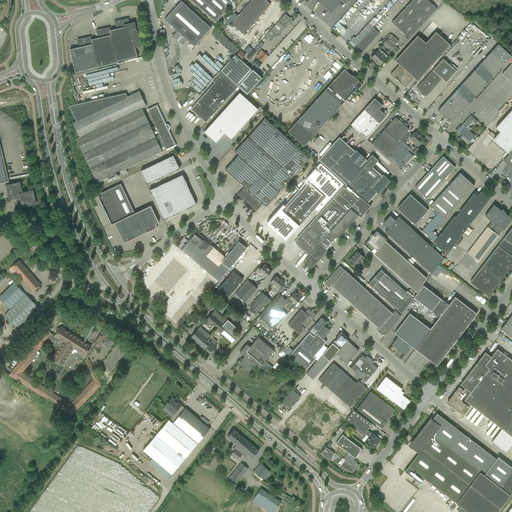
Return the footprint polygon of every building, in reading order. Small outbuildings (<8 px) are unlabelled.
[(222,15),(205,0),(190,0),(216,23),(222,15)] [(205,0),(222,15),(229,8),(232,5),(226,0),(205,0)] [(243,34),(267,8),(270,4),(265,0),(260,0),(246,16),(241,12),(231,23),(243,34)] [(251,0),(241,12),(246,16),(260,0),(251,0)] [(349,2),(346,0),(317,0),(326,8),(331,12),(342,0),(346,4),(349,2)] [(418,12),(428,1),(427,0),(412,0),(409,4),(418,12)] [(165,20),(177,31),(172,36),(176,40),(177,39),(179,40),(179,41),(183,44),(187,40),(194,46),(206,34),(211,28),(181,1),(165,20)] [(426,20),(437,9),(428,1),(418,12),(426,20)] [(426,20),(418,12),(409,4),(403,10),(412,18),(420,27),(426,20)] [(400,30),(412,18),(403,10),(392,22),(400,30)] [(348,11),(335,25),(340,29),(353,15),(348,11)] [(290,18),(285,14),(282,17),(270,31),(274,35),(281,33),(290,23),(291,25),(294,22),(292,20),(293,19),(291,17),(290,18)] [(117,61),(132,58),(137,56),(135,48),(129,23),(128,18),(115,21),(116,29),(110,30),(117,61)] [(225,18),(220,25),(225,30),(231,23),(225,18)] [(409,39),(420,27),(412,18),(400,30),(409,39)] [(140,43),(135,22),(129,23),(135,48),(141,47),(140,47),(142,46),(142,43),(140,43)] [(98,67),(113,63),(118,62),(117,61),(110,30),(109,27),(96,30),(98,38),(92,40),(91,40),(98,67)] [(371,42),(372,42),(371,42),(379,34),(373,28),(373,27),(365,36),(371,42)] [(234,55),(239,49),(216,29),(211,34),(234,55)] [(418,81),(450,45),(436,32),(426,43),(429,46),(398,80),(405,87),(413,77),(418,81)] [(307,35),(304,39),(309,44),(312,40),(307,35)] [(75,72),(80,71),(98,67),(91,40),(92,40),(91,36),(77,39),(79,47),(70,49),(75,72)] [(371,42),(365,36),(357,45),(363,51),(371,42),(371,43),(371,42)] [(398,41),(393,36),(389,40),(387,39),(382,44),(394,55),(399,49),(395,45),(398,41)] [(398,80),(429,46),(426,43),(418,36),(395,61),(399,64),(391,74),(398,80)] [(505,63),(511,56),(498,44),(492,51),(505,63)] [(380,66),(387,58),(387,56),(380,50),(378,49),(378,50),(371,58),(380,66)] [(241,50),(236,55),(241,60),(246,55),(241,50)] [(253,50),(246,57),(249,60),(256,53),(253,50)] [(499,70),(505,63),(492,51),(486,57),(499,70)] [(264,52),(258,58),(263,62),(268,56),(264,52)] [(215,83),(191,109),(206,123),(235,89),(238,87),(247,95),(262,78),(241,60),(236,55),(235,54),(220,71),(212,80),(215,83)] [(493,76),(499,70),(486,57),(480,64),(493,76)] [(446,82),(456,71),(443,59),(417,88),(426,96),(442,79),(446,82)] [(338,61),(332,67),(337,71),(343,65),(338,61)] [(511,83),(511,63),(502,74),(511,83)] [(487,83),(493,76),(480,64),(474,71),(487,83)] [(352,76),(344,69),(325,90),(342,105),(356,89),(357,90),(362,84),(353,75),(352,76)] [(328,71),(323,77),(327,80),(332,74),(328,71)] [(481,90),(487,83),(474,71),(468,77),(481,90)] [(475,96),(481,90),(468,77),(462,84),(475,96)] [(469,103),(475,96),(462,84),(456,91),(469,103)] [(329,121),(330,119),(338,111),(337,110),(342,105),(325,90),(307,111),(323,125),(328,120),(329,121)] [(146,106),(139,91),(127,97),(126,93),(73,105),(69,106),(76,121),(75,122),(73,123),(76,130),(80,137),(76,139),(79,145),(97,183),(102,180),(162,152),(161,149),(164,147),(161,140),(162,139),(166,150),(176,145),(168,130),(169,127),(168,125),(165,124),(157,105),(147,110),(155,126),(151,128),(142,108),(146,106)] [(463,109),(469,103),(456,91),(450,97),(457,103),(463,109)] [(284,103),(284,99),(277,100),(277,92),(275,92),(275,104),(284,103)] [(239,93),(204,132),(216,143),(224,133),(231,139),(258,109),(239,93)] [(450,97),(438,111),(444,117),(457,103),(450,97)] [(366,138),(386,116),(379,109),(382,105),(374,98),(351,125),(366,138)] [(451,123),(457,116),(463,109),(457,103),(444,117),(451,123)] [(500,132),(493,139),(500,145),(499,146),(501,148),(505,151),(506,150),(509,153),(511,149),(511,148),(511,109),(499,124),(495,128),(500,132)] [(314,137),(317,133),(319,132),(318,131),(323,125),(307,111),(297,121),(314,137)] [(475,125),(478,122),(471,115),(463,124),(460,127),(461,127),(456,132),(460,136),(461,137),(469,143),(471,140),(475,136),(469,131),(471,129),(470,128),(468,126),(472,122),(475,125)] [(399,120),(396,117),(384,130),(390,136),(403,122),(402,121),(403,120),(400,118),(399,120)] [(266,207),(299,170),(310,158),(265,118),(235,152),(238,155),(225,169),(244,187),(237,194),(256,211),(263,204),(266,207)] [(310,142),(312,140),(314,137),(297,121),(288,131),(304,146),(309,141),(310,142)] [(404,123),(403,122),(390,136),(397,142),(400,139),(408,131),(409,129),(406,126),(408,125),(405,122),(404,123)] [(397,142),(390,136),(384,130),(378,137),(391,149),(397,142)] [(412,135),(408,131),(400,139),(404,142),(409,136),(410,137),(409,139),(418,146),(424,139),(421,136),(416,131),(412,135)] [(296,243),(296,244),(308,255),(305,258),(306,258),(309,261),(306,263),(311,267),(324,252),(325,253),(333,245),(331,243),(331,242),(333,243),(338,238),(358,215),(354,211),(356,209),(363,215),(370,207),(371,206),(368,203),(377,192),(378,193),(381,190),(382,190),(382,189),(384,187),(390,181),(383,175),(382,176),(380,174),(372,167),(378,160),(372,155),(366,161),(339,137),(319,160),(346,184),(296,239),(298,241),(296,243)] [(385,156),(391,149),(378,137),(372,143),(385,156)] [(409,159),(413,156),(408,152),(411,149),(404,142),(400,139),(397,142),(391,149),(385,156),(387,158),(389,156),(402,168),(408,161),(409,161),(409,160),(409,159)] [(0,193),(3,192),(2,186),(9,184),(0,147),(0,193)] [(507,174),(511,169),(511,150),(503,160),(507,164),(504,171),(507,174)] [(178,165),(173,155),(167,159),(173,172),(176,170),(176,171),(180,169),(178,165)] [(427,199),(455,167),(443,156),(414,188),(427,199)] [(169,174),(173,172),(167,159),(160,162),(166,175),(169,173),(169,174)] [(160,178),(163,176),(166,175),(160,162),(154,165),(160,178)] [(156,180),(160,178),(154,165),(147,168),(153,181),(156,179),(156,180)] [(146,184),(150,183),(150,182),(153,181),(147,168),(140,171),(145,180),(146,184)] [(445,218),(471,189),(474,185),(460,173),(431,205),(445,218)] [(184,178),(182,175),(169,181),(172,188),(186,181),(184,178)] [(283,205),(267,223),(281,235),(286,240),(292,233),(296,229),(326,196),(309,180),(285,206),(283,205)] [(9,184),(2,186),(3,192),(3,193),(6,192),(8,200),(15,198),(16,198),(19,200),(21,208),(31,205),(36,204),(32,189),(22,192),(19,181),(9,184)] [(176,194),(172,188),(169,181),(166,182),(162,184),(169,197),(176,194)] [(182,191),(189,188),(187,185),(186,181),(172,188),(176,194),(182,191)] [(112,224),(115,223),(135,213),(121,184),(101,193),(102,196),(99,198),(112,224)] [(162,200),(169,197),(162,184),(159,185),(159,186),(156,187),(162,200)] [(162,200),(156,187),(153,189),(153,188),(149,190),(151,194),(156,203),(162,200)] [(196,204),(189,188),(182,191),(190,207),(193,206),(196,204)] [(182,191),(176,194),(183,210),(186,209),(190,208),(190,207),(182,191)] [(490,198),(481,191),(478,196),(474,193),(455,217),(454,216),(434,242),(447,254),(490,198)] [(177,214),(180,212),(183,210),(176,194),(169,197),(177,214)] [(415,225),(428,210),(410,194),(397,208),(415,225)] [(173,215),(177,214),(169,197),(162,200),(170,217),(173,215)] [(170,217),(162,200),(156,203),(160,213),(162,216),(163,220),(167,218),(170,217)] [(148,231),(154,229),(157,227),(156,224),(159,222),(157,218),(151,205),(138,212),(148,231)] [(491,221),(468,253),(473,257),(479,262),(504,229),(509,223),(511,218),(505,213),(506,212),(502,209),(501,210),(494,205),(491,209),(485,216),(491,221)] [(124,243),(128,241),(148,231),(138,212),(135,213),(115,223),(124,243)] [(395,221),(390,216),(387,220),(403,235),(410,227),(399,217),(395,221)] [(426,233),(433,220),(430,218),(423,231),(426,233)] [(403,235),(387,220),(383,223),(388,228),(385,232),(414,258),(428,243),(410,227),(403,235)] [(370,238),(422,285),(427,278),(386,241),(387,240),(382,235),(377,231),(373,234),(373,235),(372,234),(371,235),(370,236),(370,237),(370,238)] [(203,241),(195,234),(189,241),(189,242),(188,243),(187,244),(186,244),(185,244),(184,245),(183,246),(183,247),(183,248),(183,249),(183,250),(184,251),(183,252),(219,281),(247,248),(239,241),(225,257),(204,240),(203,241)] [(416,292),(422,285),(370,238),(364,245),(416,292)] [(511,243),(504,238),(486,261),(504,275),(510,267),(511,268),(511,267),(511,243)] [(432,274),(444,258),(428,243),(414,258),(432,274)] [(348,261),(355,268),(359,264),(360,264),(361,265),(362,264),(363,263),(363,262),(363,261),(362,260),(364,258),(357,251),(348,261)] [(250,268),(253,271),(265,258),(262,255),(250,268)] [(161,302),(188,270),(173,258),(146,290),(161,302)] [(41,285),(19,260),(9,268),(10,269),(9,270),(13,274),(16,271),(33,292),(41,285)] [(496,288),(499,284),(498,283),(504,275),(486,261),(483,266),(470,282),(489,295),(495,287),(496,288)] [(272,271),(267,268),(268,267),(264,264),(260,269),(258,267),(253,272),(261,279),(263,276),(266,278),(272,271)] [(335,271),(333,273),(338,278),(347,286),(354,278),(345,270),(340,266),(336,270),(335,271)] [(413,299),(411,297),(381,270),(375,277),(368,284),(372,287),(398,311),(401,314),(413,299)] [(226,299),(240,283),(243,279),(233,271),(216,291),(226,299)] [(324,283),(324,284),(327,286),(326,286),(327,286),(328,285),(330,287),(332,286),(331,285),(338,278),(333,273),(325,281),(326,281),(324,283)] [(206,275),(171,317),(178,324),(214,282),(206,275)] [(280,279),(276,276),(270,283),(271,284),(270,286),(278,294),(285,286),(283,284),(284,282),(281,279),(280,279)] [(338,278),(331,285),(332,286),(333,287),(334,287),(336,289),(337,291),(338,291),(338,292),(340,293),(347,286),(338,278)] [(347,286),(340,293),(343,296),(344,296),(343,296),(345,298),(345,297),(347,299),(347,300),(348,300),(361,285),(354,278),(347,286)] [(245,302),(257,288),(249,281),(237,296),(245,302)] [(361,285),(348,300),(348,301),(348,300),(351,303),(352,304),(353,305),(355,307),(369,292),(361,285)] [(455,297),(449,305),(423,285),(414,298),(439,317),(431,330),(430,329),(415,349),(437,365),(477,314),(455,297)] [(296,304),(298,301),(302,297),(295,291),(289,298),(296,304)] [(10,309),(24,296),(20,292),(7,306),(10,309)] [(258,313),(270,299),(262,292),(250,306),(258,313)] [(369,292),(355,307),(357,309),(358,309),(361,312),(364,314),(363,315),(364,315),(378,300),(369,292)] [(259,317),(262,319),(274,329),(287,314),(282,309),(289,301),(290,302),(291,300),(289,298),(288,300),(286,299),(286,300),(282,296),(279,293),(259,317)] [(16,328),(38,307),(26,294),(24,296),(10,309),(4,315),(16,328)] [(483,305),(486,301),(477,294),(474,298),(483,305)] [(205,312),(212,306),(207,300),(200,306),(205,312)] [(378,300),(364,315),(365,315),(367,317),(367,318),(369,319),(369,320),(371,322),(385,307),(378,300)] [(385,307),(371,322),(374,324),(376,325),(378,327),(378,328),(379,328),(392,313),(385,307)] [(311,311),(308,309),(305,312),(301,309),(288,324),(299,335),(314,318),(313,318),(316,314),(313,312),(314,311),(312,309),(311,311)] [(216,327),(223,318),(214,310),(207,320),(216,327)] [(239,316),(234,310),(228,316),(234,321),(239,316)] [(379,328),(377,330),(378,330),(379,331),(379,332),(380,332),(379,333),(379,332),(378,333),(382,336),(382,335),(383,335),(384,336),(400,315),(394,310),(392,313),(379,328)] [(430,329),(410,313),(394,333),(399,336),(392,344),(397,347),(396,348),(400,352),(401,351),(405,354),(411,346),(415,349),(430,329)] [(511,314),(501,329),(511,337),(511,314)] [(324,320),(321,317),(313,327),(312,326),(307,332),(309,333),(289,356),(306,370),(316,358),(314,356),(323,346),(326,342),(323,339),(330,330),(326,327),(326,328),(323,326),(325,324),(325,325),(328,322),(325,320),(324,320)] [(223,318),(216,327),(219,330),(217,331),(217,332),(220,334),(220,333),(232,343),(238,337),(238,336),(237,337),(236,336),(237,336),(232,332),(236,327),(227,320),(226,321),(223,318)] [(102,331),(94,343),(92,347),(61,326),(55,336),(52,334),(46,330),(9,375),(71,415),(100,385),(87,357),(89,355),(89,356),(93,351),(92,350),(93,348),(94,348),(95,349),(96,349),(97,349),(98,348),(99,348),(100,347),(101,348),(102,346),(107,349),(114,340),(109,336),(102,331)] [(201,345),(209,335),(200,327),(194,334),(191,337),(201,345)] [(336,354),(347,341),(348,340),(341,333),(338,337),(335,341),(340,345),(338,347),(339,349),(336,353),(336,354)] [(210,354),(213,350),(216,346),(214,345),(217,341),(209,335),(201,345),(210,354)] [(240,360),(237,363),(240,366),(241,365),(246,370),(252,363),(254,364),(259,368),(261,370),(264,366),(271,372),(274,368),(265,360),(274,351),(258,337),(250,346),(247,344),(240,352),(244,356),(240,361),(240,360)] [(347,363),(358,350),(347,341),(336,354),(347,363)] [(313,380),(329,361),(336,353),(339,349),(338,347),(332,343),(306,374),(309,376),(313,380)] [(449,399),(447,402),(450,405),(464,415),(469,408),(462,402),(461,399),(466,393),(465,391),(466,389),(470,392),(464,400),(502,429),(495,437),(492,441),(492,442),(506,452),(509,448),(511,444),(511,360),(497,349),(491,357),(485,352),(460,385),(465,388),(464,389),(463,390),(459,387),(449,399)] [(362,355),(351,368),(357,373),(363,378),(361,380),(364,383),(366,381),(377,368),(372,364),(374,362),(370,359),(367,356),(365,358),(365,357),(362,355)] [(325,386),(333,377),(340,369),(333,363),(318,380),(322,383),(325,386)] [(341,384),(348,376),(340,369),(333,377),(341,384)] [(342,400),(356,383),(348,376),(341,384),(333,393),(342,400)] [(404,410),(410,401),(402,395),(404,393),(401,391),(402,389),(386,376),(383,380),(376,389),(404,410)] [(333,393),(341,384),(333,377),(325,386),(333,393)] [(363,385),(364,383),(361,380),(359,382),(358,381),(356,383),(342,400),(350,407),(363,392),(367,388),(363,385)] [(286,393),(290,388),(285,384),(281,388),(286,393)] [(290,409),(299,398),(300,396),(292,390),(281,403),(284,405),(285,404),(286,405),(290,409)] [(371,391),(364,400),(357,409),(382,429),(387,422),(386,422),(388,419),(395,410),(391,407),(371,391)] [(311,394),(297,411),(304,416),(308,412),(309,414),(319,401),(311,394)] [(332,396),(327,401),(338,412),(340,410),(343,413),(346,410),(332,396)] [(164,407),(162,409),(171,417),(168,420),(172,423),(184,409),(180,406),(181,405),(172,397),(164,406),(164,407)] [(184,409),(172,423),(197,444),(210,429),(185,408),(184,409)] [(369,437),(370,434),(366,431),(372,424),(353,410),(346,420),(364,434),(365,434),(369,437)] [(496,459),(437,413),(432,419),(430,418),(431,418),(430,417),(414,438),(415,439),(414,441),(411,445),(413,447),(412,448),(419,453),(405,472),(420,484),(424,479),(467,511),(496,511),(511,492),(511,467),(498,457),(496,459)] [(172,474),(197,444),(172,423),(168,420),(143,450),(172,474)] [(241,449),(240,448),(247,440),(246,440),(234,429),(227,437),(239,447),(237,450),(235,449),(231,454),(234,457),(241,449)] [(369,437),(368,438),(364,442),(372,448),(376,444),(377,445),(381,440),(372,433),(370,434),(369,437)] [(360,453),(362,451),(361,450),(362,449),(343,435),(336,443),(348,453),(352,456),(355,458),(356,457),(357,457),(358,456),(357,455),(359,452),(360,453)] [(242,454),(241,453),(243,450),(252,458),(259,450),(247,440),(240,448),(241,449),(234,457),(238,460),(242,454)] [(43,451),(45,449),(36,443),(34,446),(43,451)] [(329,460),(332,457),(334,454),(326,447),(324,449),(321,453),(329,460)] [(357,469),(359,465),(356,463),(356,462),(351,458),(352,456),(348,453),(343,459),(345,460),(343,462),(340,467),(347,472),(348,471),(352,473),(354,470),(354,469),(355,467),(357,469)] [(235,485),(248,469),(241,463),(227,479),(235,485)] [(263,480),(270,472),(261,463),(254,471),(263,480)] [(268,511),(274,511),(281,502),(260,489),(252,501),(268,511)]
